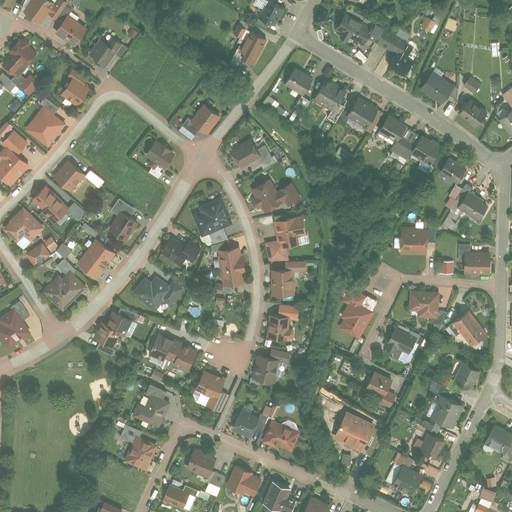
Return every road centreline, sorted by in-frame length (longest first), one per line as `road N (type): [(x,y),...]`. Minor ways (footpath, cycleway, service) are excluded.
road 1 (residential): [(204,158),(112,95),(0,216)]
road 2 (residential): [(349,496),(187,432),(142,511)]
road 3 (residential): [(298,32),(504,162)]
road 4 (residential): [(60,337),(107,297),(204,158)]
road 5 (residential): [(204,158),(228,184),(254,258),(249,340),(232,356)]
road 6 (residential): [(204,158),(298,32)]
road 7 (residential): [(428,511),(489,392)]
road 8 (residential): [(500,287),(504,162)]
